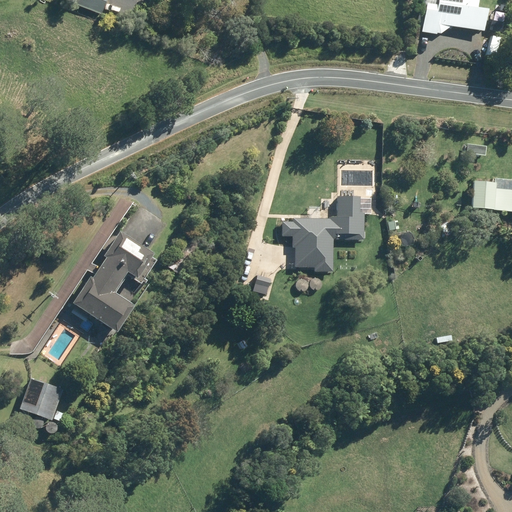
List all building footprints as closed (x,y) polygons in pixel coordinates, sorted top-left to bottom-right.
[(74,0),(72,5),(98,15),(103,0),(74,0)] [(472,11),(464,0),(461,0),(433,0),(433,9),(422,7),(418,35),(433,37),(433,34),(437,35),(443,30),(478,35),(481,15),(472,13),(472,11)] [(261,21),(270,18),(268,13),(260,16),(261,21)] [(498,40),(488,39),(485,57),(496,58),(498,40)] [(482,155),(483,145),(468,143),(467,153),(482,155)] [(511,212),(511,179),(510,180),(510,185),(469,182),(467,209),(478,209),(477,220),(507,223),(508,212),(511,212)] [(291,222),(281,222),(280,237),(291,237),(291,248),(294,248),(293,267),(313,267),(313,272),(332,272),(332,239),(363,240),(364,214),(359,213),(359,197),(336,197),(336,217),(328,217),(328,219),(291,218),(291,222)] [(448,228),(445,223),(437,227),(440,233),(448,228)] [(141,279),(153,262),(147,258),(148,256),(115,234),(99,258),(101,260),(87,281),(85,279),(68,306),(111,334),(128,308),(130,305),(113,293),(125,276),(138,285),(133,292),(135,294),(144,281),(141,279)] [(174,275),(196,242),(190,239),(172,266),(167,262),(164,267),(169,270),(168,272),(174,275)] [(193,289),(203,275),(194,270),(185,283),(193,289)] [(256,275),(253,284),(267,288),(270,280),(256,275)] [(313,291),(314,292),(316,292),(317,292),(318,292),(320,291),(321,290),(322,290),(323,289),(323,287),(324,286),(324,285),(324,283),(324,282),(323,281),(323,280),(322,279),(321,278),(320,277),(318,277),(317,276),(316,276),(314,277),(313,277),(312,278),(311,278),(310,280),(309,281),(309,282),(308,283),(308,285),(309,286),(309,287),(310,288),(311,290),(312,290),(313,291)] [(297,293),(298,293),(300,293),(301,293),(303,293),(304,293),(305,292),(306,291),(307,290),(308,289),(308,288),(308,286),(308,285),(308,284),(308,282),(307,281),(306,280),(305,279),(304,278),(303,278),(301,278),(300,278),(299,278),(297,278),(296,279),(295,280),(294,281),(294,282),(293,283),(293,285),(293,286),(293,287),(293,289),(294,290),(295,291),(296,292),(297,293)] [(438,344),(437,337),(422,341),(423,347),(438,344)] [(238,350),(245,347),(242,340),(234,343),(238,350)] [(48,420),(59,390),(28,379),(17,409),(48,420)] [(57,422),(60,414),(54,412),(51,419),(57,422)]
